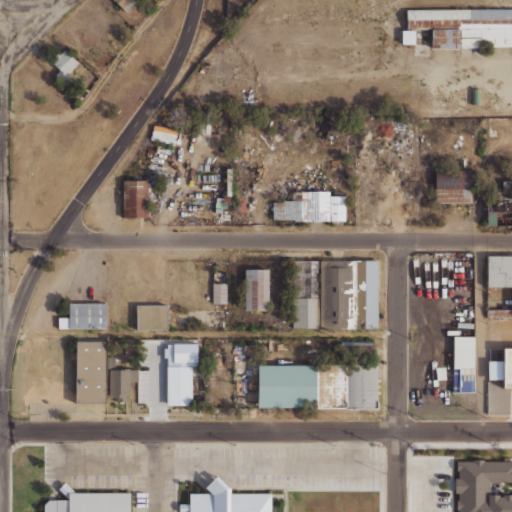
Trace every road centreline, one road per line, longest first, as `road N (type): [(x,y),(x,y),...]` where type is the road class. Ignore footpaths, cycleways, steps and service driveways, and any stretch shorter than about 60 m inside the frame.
road 1 (residential): [(511,431),(0,433)]
road 2 (residential): [(511,240),(0,240)]
road 3 (tertiary): [(0,354),(47,246),(163,84),(195,0)]
road 4 (residential): [(397,240),(397,511)]
